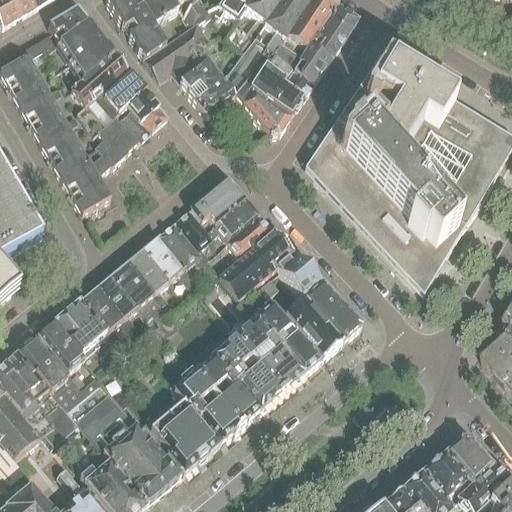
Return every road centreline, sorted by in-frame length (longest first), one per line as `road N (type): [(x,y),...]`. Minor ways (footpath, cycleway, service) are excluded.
road 1 (residential): [(409,354),(381,365),(202,511)]
road 2 (residential): [(273,177),(279,198),(401,333),(409,354)]
road 3 (residential): [(78,0),(220,166)]
road 4 (residential): [(384,16),(273,177)]
road 5 (residential): [(326,511),(437,419),(447,387)]
road 6 (residential): [(220,166),(85,277)]
road 7 (residential): [(85,277),(0,127)]
road 8 (residential): [(511,94),(384,16)]
road 9 (residential): [(437,366),(511,249)]
